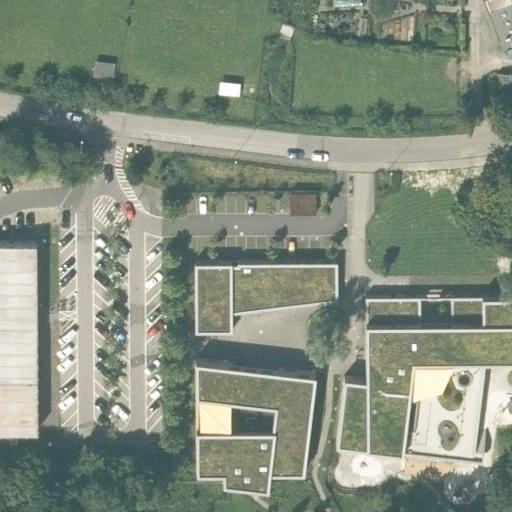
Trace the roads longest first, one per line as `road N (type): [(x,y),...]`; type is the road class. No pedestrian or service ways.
road 1 (unclassified): [(511,142),(339,154),(0,111)]
road 2 (track): [(476,0),(484,146)]
